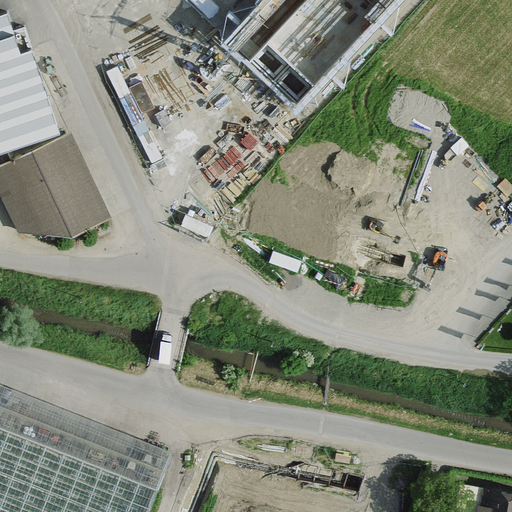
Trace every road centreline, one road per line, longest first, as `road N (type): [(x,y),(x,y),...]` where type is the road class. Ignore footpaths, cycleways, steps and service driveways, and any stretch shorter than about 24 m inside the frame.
road 1 (unclassified): [(511,462),(157,390),(183,268),(237,274),(309,324),(404,352),(429,351)]
road 2 (track): [(0,252),(58,264),(183,268),(41,0)]
road 3 (unclassified): [(429,351),(511,262)]
